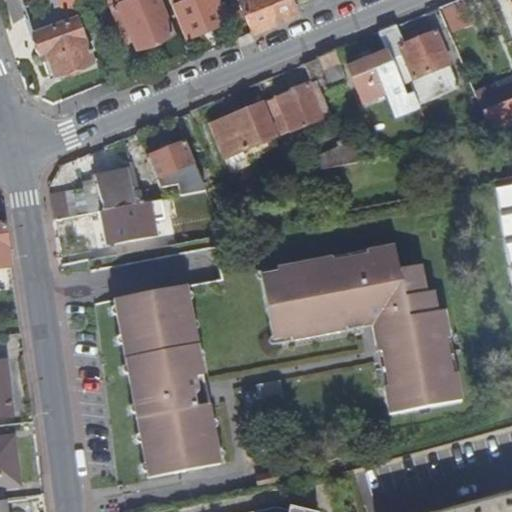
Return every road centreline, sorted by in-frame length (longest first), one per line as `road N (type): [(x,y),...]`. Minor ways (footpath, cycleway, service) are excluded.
road 1 (residential): [(17,152),(399,0)]
road 2 (tertiary): [(67,511),(17,152)]
